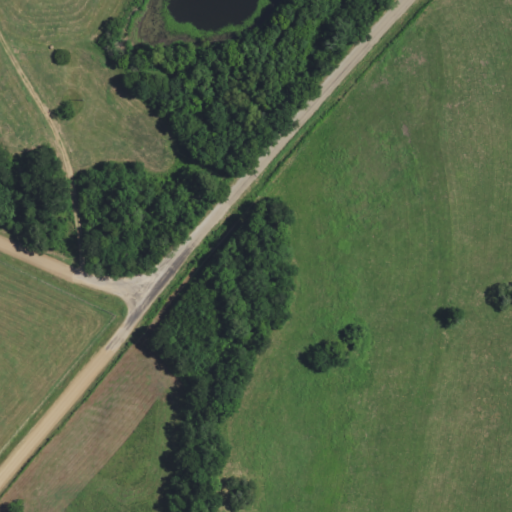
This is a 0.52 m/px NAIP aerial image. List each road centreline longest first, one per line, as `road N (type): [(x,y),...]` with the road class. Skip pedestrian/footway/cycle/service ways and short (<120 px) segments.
road 1 (residential): [(0,479),(166,272),(408,0)]
road 2 (residential): [(0,244),(149,297)]
